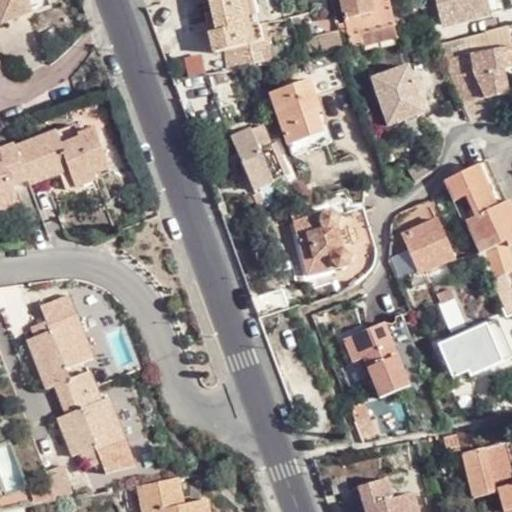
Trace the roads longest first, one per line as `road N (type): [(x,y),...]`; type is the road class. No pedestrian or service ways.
road 1 (tertiary): [(299,511),(108,0)]
road 2 (residential): [(368,284),(382,257),(381,215),(432,183),(452,139),(476,131),(511,143)]
road 3 (unknown): [(132,63),(0,120)]
